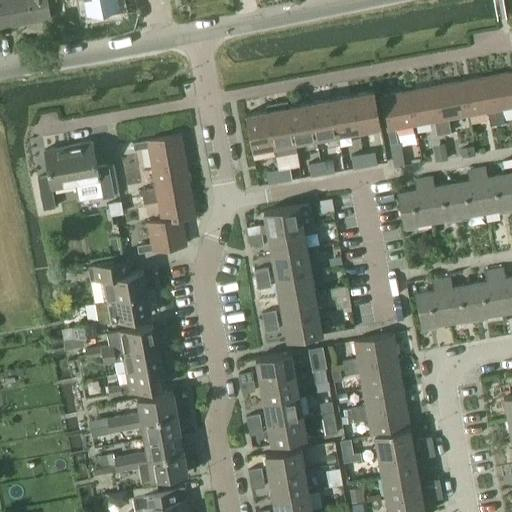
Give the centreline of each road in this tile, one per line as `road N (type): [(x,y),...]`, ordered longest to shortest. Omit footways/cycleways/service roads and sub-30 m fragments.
road 1 (residential): [(228,511),(213,428),(223,394),(201,275),(228,204),(210,101)]
road 2 (residential): [(210,101),(511,44)]
road 3 (residential): [(511,352),(440,365),(467,511)]
road 4 (tertiary): [(0,69),(195,36)]
road 5 (residential): [(42,131),(210,101)]
road 6 (tertiary): [(195,36),(360,0)]
